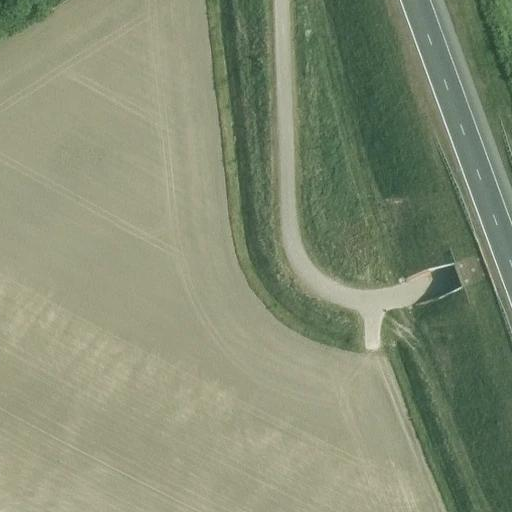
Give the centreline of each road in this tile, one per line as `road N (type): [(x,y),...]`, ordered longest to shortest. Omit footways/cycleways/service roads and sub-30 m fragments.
road 1 (residential): [(281,0),(289,220),(310,277),(344,298),(388,302),(511,258)]
road 2 (motorway): [(511,279),(409,0)]
